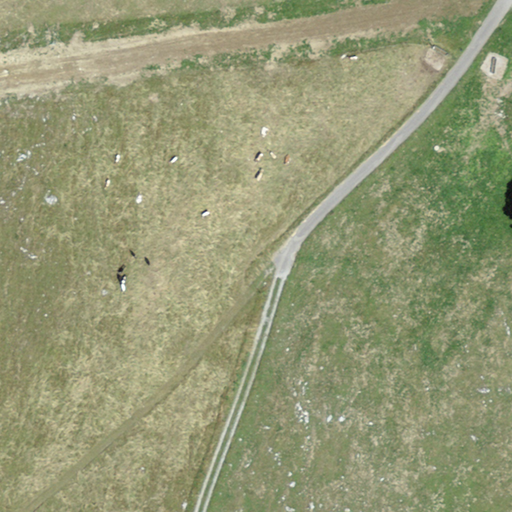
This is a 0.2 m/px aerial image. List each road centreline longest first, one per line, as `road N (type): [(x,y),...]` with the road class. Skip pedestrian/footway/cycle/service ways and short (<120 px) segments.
road 1 (unclassified): [(508,0),(423,115),(292,244)]
road 2 (track): [(292,244),(204,511)]
